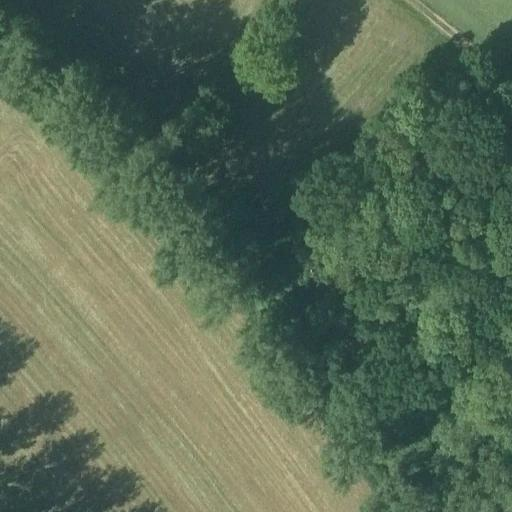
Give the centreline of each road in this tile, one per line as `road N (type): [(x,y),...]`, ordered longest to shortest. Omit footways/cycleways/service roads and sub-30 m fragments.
road 1 (track): [(357,511),(0,73)]
road 2 (track): [(511,88),(405,0)]
